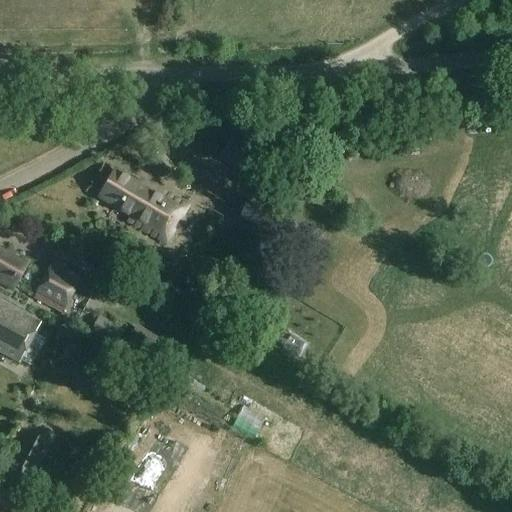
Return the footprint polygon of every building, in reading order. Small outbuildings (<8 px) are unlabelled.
[(411,134),(400,135),(401,149),(402,151),(413,150),(413,148),(411,134)] [(149,160),(166,179),(177,169),(160,151),(149,160)] [(114,170),(98,198),(131,217),(128,223),(166,244),(187,206),(151,186),(149,190),(114,170)] [(313,181),(309,187),(303,199),(329,212),(335,201),(338,194),(313,181)] [(260,228),(271,208),(251,197),(239,217),(260,228)] [(65,217),(131,250),(140,233),(74,200),(65,217)] [(225,246),(234,233),(217,222),(208,234),(225,246)] [(273,222),(266,232),(274,237),(281,227),(273,222)] [(348,245),(334,236),(328,246),(342,254),(348,245)] [(300,238),(292,250),(299,255),(307,243),(300,238)] [(0,283),(12,290),(26,265),(27,263),(0,248),(0,241),(0,242),(0,241),(0,283)] [(31,303),(60,318),(81,277),(53,262),(31,303)] [(0,352),(20,363),(41,325),(0,301),(0,352)] [(107,343),(116,348),(126,331),(101,317),(88,338),(104,348),(107,343)] [(137,329),(126,345),(144,357),(155,341),(137,329)] [(96,384),(112,356),(92,345),(76,374),(96,384)] [(22,485),(33,467),(47,442),(30,433),(16,458),(6,475),(22,485)]
